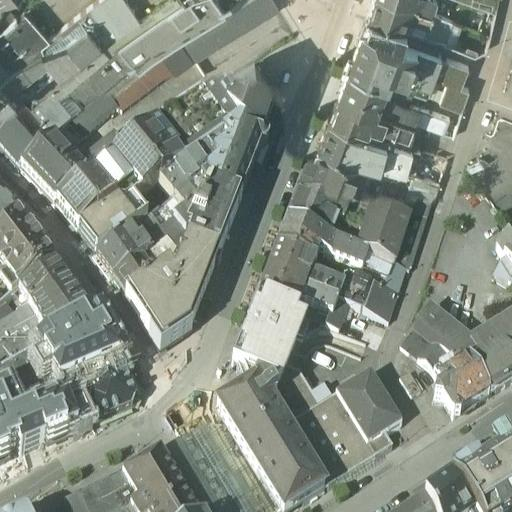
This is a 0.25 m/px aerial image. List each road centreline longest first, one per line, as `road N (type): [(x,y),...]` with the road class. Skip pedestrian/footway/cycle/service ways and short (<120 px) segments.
road 1 (residential): [(433,460),(385,367),(507,0)]
road 2 (tertiary): [(329,36),(198,374)]
road 3 (tertiary): [(139,430),(0,503)]
road 4 (residential): [(175,401),(200,426),(252,511)]
